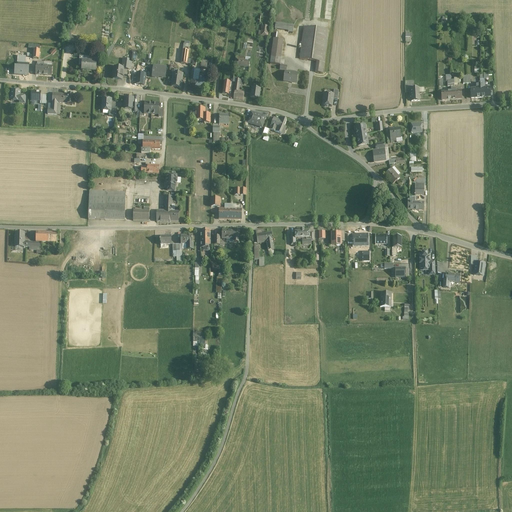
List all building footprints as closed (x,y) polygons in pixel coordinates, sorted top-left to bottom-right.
[(270,17),(260,16),(259,23),(262,24),(260,36),(267,37),(270,17)] [(294,26),(275,23),(275,29),(288,31),(288,32),(293,33),(294,26)] [(329,31),(304,28),(299,59),(317,61),(325,63),(329,31)] [(278,40),(273,39),(270,64),(280,66),(283,41),(278,40)] [(242,61),(236,60),(235,67),(241,68),(241,71),(248,72),(250,62),(242,61)] [(325,63),(317,61),(315,73),(323,74),(325,63)] [(83,62),(82,62),(82,67),(82,72),(96,73),(97,63),(89,63),(83,62)] [(166,69),(153,67),(152,79),(158,79),(165,79),(166,69)] [(52,69),(37,68),(36,76),(51,77),(52,69)] [(118,71),(114,70),(114,72),(113,72),(112,77),(113,77),(113,80),(122,81),(122,78),(123,78),(124,73),(123,73),(124,70),(122,69),(118,69),(118,71)] [(179,71),(174,70),(173,74),(171,88),(181,89),(183,75),(178,75),(179,71)] [(205,81),(198,80),(200,72),(195,71),(193,82),(196,82),(195,87),(204,89),(205,81)] [(297,74),(285,72),(284,82),(289,82),(296,83),(297,74)] [(136,76),(131,75),(130,84),(139,85),(139,86),(144,86),(145,76),(141,75),(141,76),(136,76)] [(242,81),(233,80),(230,100),(243,101),(244,94),(241,93),(242,81)] [(480,85),(475,86),(475,90),(471,90),(471,98),(480,98),(480,85)] [(490,89),(484,89),(484,85),(480,85),(480,98),(490,97),(490,89)] [(413,88),(410,88),(410,93),(410,97),(411,96),(411,101),(419,101),(419,93),(419,88),(413,88)] [(254,90),(252,90),(251,100),(254,100),(254,102),(258,102),(259,101),(260,91),(254,90)] [(447,92),(441,92),(442,100),(451,100),(451,90),(447,90),(447,92)] [(455,90),(451,90),(451,100),(461,99),(460,91),(455,91),(455,90)] [(16,92),(15,91),(14,91),(13,92),(12,92),(12,95),(10,96),(10,99),(11,100),(11,102),(19,103),(20,96),(20,92),(16,92)] [(32,92),(31,102),(40,102),(40,93),(32,92)] [(333,94),(324,93),(322,105),(324,105),(325,106),(327,107),(328,106),(332,106),(333,99),(333,94)] [(52,111),(48,110),(48,108),(46,108),(45,118),(50,118),(50,116),(57,116),(57,109),(60,109),(60,104),(60,100),(61,100),(62,95),(53,95),(52,111)] [(68,95),(62,95),(61,100),(60,100),(60,104),(68,105),(73,106),(73,95),(68,95)] [(107,101),(106,99),(104,99),(103,100),(102,112),(109,112),(111,112),(111,109),(111,101),(107,101)] [(133,99),(125,99),(124,110),(132,111),(133,111),(133,105),(133,99)] [(155,105),(152,105),(151,116),(158,116),(159,116),(159,111),(159,104),(157,104),(155,105)] [(205,110),(196,110),(196,114),(193,114),(193,120),(196,120),(196,122),(204,122),(204,116),(205,110)] [(266,119),(254,115),(253,119),(251,126),(262,130),(266,119)] [(223,116),(219,116),(219,125),(229,125),(229,117),(223,117),(223,116)] [(279,119),(278,121),(274,119),(269,131),(275,134),(281,136),(287,122),(279,119)] [(422,124),(410,124),(410,134),(416,134),(416,136),(420,136),(420,133),(422,133),(422,124)] [(365,125),(355,127),(356,136),(367,134),(365,125)] [(399,129),(389,130),(390,135),(390,140),(391,139),(401,138),(399,129)] [(367,134),(356,136),(358,147),(368,145),(367,134)] [(152,143),(143,143),(143,151),(144,151),(144,152),(148,152),(148,151),(152,151),(152,143)] [(160,143),(152,143),(152,151),(160,151),(160,143)] [(376,150),(373,150),(374,163),(386,161),(384,149),(376,150)] [(159,167),(147,167),(147,169),(147,175),(159,175),(159,167)] [(391,169),(384,175),(392,185),(400,178),(391,169)] [(171,178),(167,178),(167,181),(166,181),(166,184),(167,184),(166,188),(167,188),(174,188),(175,188),(176,185),(177,185),(177,181),(176,181),(176,177),(171,177),(171,178)] [(105,197),(89,197),(88,221),(105,222),(105,197)] [(125,198),(105,197),(105,222),(125,222),(125,198)] [(414,202),(414,211),(415,210),(418,210),(418,211),(418,210),(423,210),(424,203),(420,203),(420,202),(414,202)] [(172,207),(165,206),(165,213),(157,213),(157,224),(178,224),(179,214),(174,213),(175,207),(172,207)] [(230,211),(219,211),(219,221),(230,222),(230,211)] [(241,211),(230,211),(230,222),(241,222),(241,211)] [(144,213),(133,212),(133,223),(149,223),(149,213),(144,213)] [(240,233),(222,232),(221,241),(226,242),(226,244),(229,244),(229,245),(233,245),(239,245),(240,233)] [(304,232),(300,232),(300,234),(294,234),(295,241),(306,240),(306,242),(304,242),(304,247),(311,247),(311,243),(311,242),(310,242),(309,234),(304,234),(304,232)] [(209,237),(209,233),(200,233),(200,237),(201,237),(201,241),(209,241),(209,237)] [(24,235),(16,234),(16,238),(15,238),(15,243),(16,243),(15,249),(24,249),(24,244),(24,235)] [(45,234),(36,234),(36,243),(37,243),(42,244),(44,244),(45,234)] [(56,234),(45,234),(44,244),(56,244),(57,244),(57,240),(56,240),(56,234)] [(262,236),(261,236),(262,245),(266,244),(268,253),(273,252),(272,244),(271,234),(262,236)] [(336,235),(331,235),(332,247),(341,247),(340,243),(340,241),(340,235),(336,235)] [(374,237),(374,248),(388,248),(387,236),(374,237)] [(367,237),(354,237),(353,237),(354,249),(359,249),(359,246),(367,246),(368,246),(367,237)] [(171,238),(160,239),(161,248),(171,247),(171,238)] [(191,238),(181,238),(181,247),(186,247),(187,252),(193,251),(193,246),(192,246),(192,242),(192,240),(191,238)] [(400,249),(400,239),(391,239),(391,257),(396,257),(396,250),(400,249)] [(209,250),(209,241),(201,241),(201,250),(209,250)] [(37,245),(24,244),(24,249),(30,249),(37,249),(37,252),(40,252),(40,249),(42,249),(42,244),(37,243),(37,245)] [(257,246),(254,246),(254,262),(259,262),(259,268),(264,268),(264,260),(259,260),(259,251),(258,251),(258,246),(257,246)] [(429,257),(419,257),(420,262),(419,262),(419,266),(420,266),(420,271),(429,271),(430,271),(430,265),(429,257)] [(475,263),(474,274),(479,275),(480,273),(483,274),(484,264),(475,263)] [(405,271),(395,271),(395,280),(405,280),(405,271)] [(460,275),(451,274),(450,283),(459,284),(460,275)] [(391,296),(381,296),(381,304),(391,304),(391,296)] [(391,304),(381,304),(380,310),(387,310),(387,314),(390,314),(391,304)]
